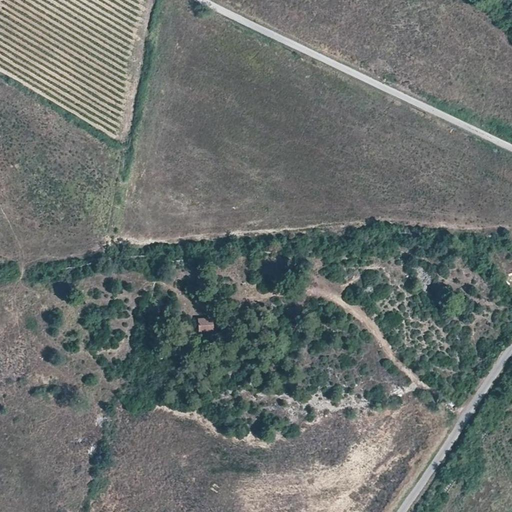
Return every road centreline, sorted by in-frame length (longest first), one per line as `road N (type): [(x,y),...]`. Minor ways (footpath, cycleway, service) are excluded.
road 1 (tertiary): [(511,149),(200,0)]
road 2 (tertiary): [(401,511),(511,348)]
